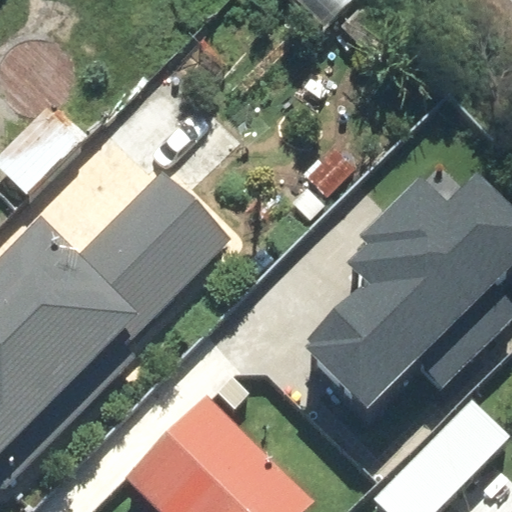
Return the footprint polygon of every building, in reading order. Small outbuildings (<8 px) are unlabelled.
[(0,170),(34,203),(98,137),(62,101),(0,165),(0,170)] [(368,177),(338,148),(307,181),(314,187),(295,207),(318,229),(368,177)] [(0,473),(9,475),(17,467),(237,249),(167,180),(85,261),(57,233),(0,289),(0,473)] [(0,200),(8,195),(0,182),(0,200)] [(360,299),(294,370),(364,435),(511,276),(511,231),(474,196),(450,222),(420,195),(340,280),(360,299)] [(279,463),(218,404),(137,486),(163,511),(323,511),(354,481),(306,435),(279,463)]
